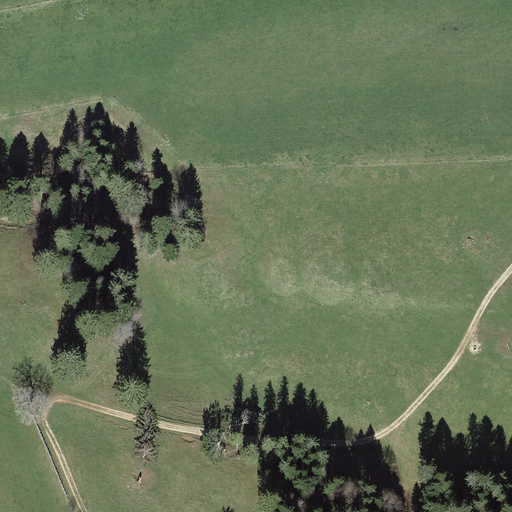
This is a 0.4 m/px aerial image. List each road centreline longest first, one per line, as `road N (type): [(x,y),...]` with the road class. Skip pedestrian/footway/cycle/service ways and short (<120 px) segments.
road 1 (track): [(0,396),(57,395),(192,433),(272,441),(353,445),(401,424)]
road 2 (track): [(401,424),(472,341),(511,274)]
road 3 (track): [(76,511),(38,414),(41,401),(57,395)]
